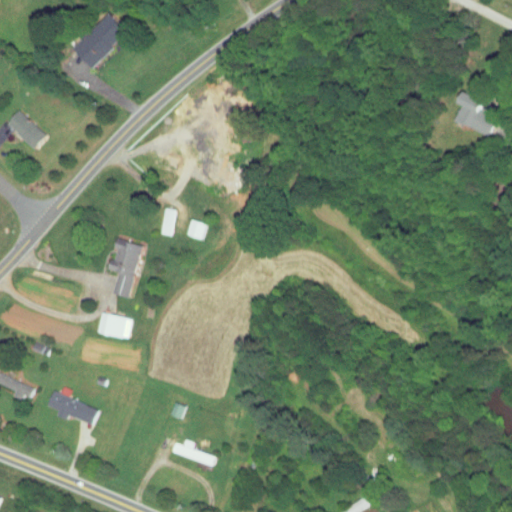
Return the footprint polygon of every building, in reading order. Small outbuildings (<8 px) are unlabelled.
[(83,61),(121,25),(104,7),(66,43),(83,61)] [(483,130),(491,115),(476,107),(482,96),(460,85),(447,113),(483,130)] [(0,116),(0,120),(27,143),(39,128),(10,104),(0,116)] [(167,203),(154,202),(151,228),(164,229),(167,203)] [(200,217),(183,213),(180,229),(196,232),(200,217)] [(110,266),(104,287),(121,292),(136,240),(111,232),(101,263),(110,266)] [(88,325),(118,333),(123,313),(93,306),(88,325)] [(6,388),(21,394),(26,382),(0,371),(0,380),(7,383),(6,388)] [(61,410),(87,418),(92,402),(44,387),(40,400),(51,404),(49,410),(60,413),(61,410)] [(175,400),(166,397),(162,408),(172,411),(175,400)] [(164,445),(206,459),(208,451),(185,443),(187,436),(177,433),(175,439),(167,437),(164,445)]
